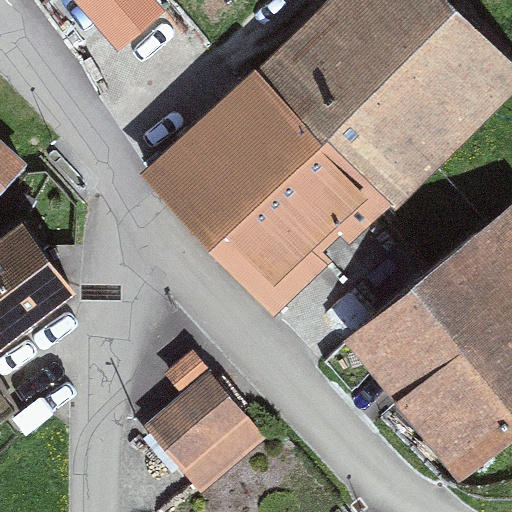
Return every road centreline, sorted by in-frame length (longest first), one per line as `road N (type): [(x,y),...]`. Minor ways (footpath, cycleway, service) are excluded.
road 1 (residential): [(420,511),(381,482),(119,170)]
road 2 (residential): [(104,511),(119,170)]
road 3 (residential): [(119,170),(0,34)]
